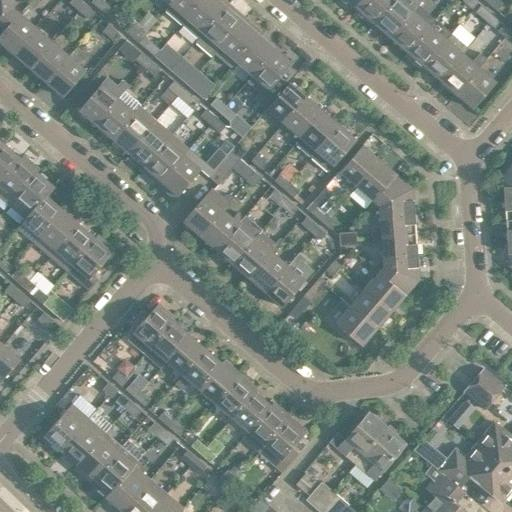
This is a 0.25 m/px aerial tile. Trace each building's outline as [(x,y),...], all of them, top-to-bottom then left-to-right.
[(0,0),(0,35),(19,13),(13,8),(12,0),(0,0)] [(78,11),(84,4),(78,0),(70,0),(68,3),(78,11)] [(99,12),(106,3),(102,0),(89,0),(88,2),(99,12)] [(186,19),(202,0),(173,0),(170,4),(164,10),(181,25),(187,19),(186,19)] [(202,33),(225,6),(217,0),(202,0),(186,19),(187,19),(202,33)] [(346,0),(356,9),(363,0),(346,0)] [(363,0),(356,9),(373,23),(392,0),(363,0)] [(399,0),(392,0),(373,23),(389,37),(412,11),(399,0)] [(471,9),(477,2),(474,0),(462,0),(462,1),(471,9)] [(496,10),(502,3),(497,0),(488,0),(486,2),(496,10)] [(110,21),(117,13),(106,3),(99,12),(110,21)] [(241,20),(235,14),(237,11),(228,3),(225,6),(202,33),(194,42),(211,56),(213,53),(241,20)] [(88,19),(93,13),(84,4),(78,11),(88,19)] [(412,11),(389,37),(406,51),(434,19),(417,5),(412,11)] [(485,20),(490,14),(481,5),(475,12),(485,20)] [(0,35),(0,43),(12,54),(35,28),(19,13),(0,35)] [(494,29),(500,22),(490,14),(485,20),(494,29)] [(235,61),(258,35),(251,29),(254,26),(244,17),(241,20),(213,53),(230,67),(235,61)] [(420,69),(423,66),(422,65),(450,33),(434,19),(406,51),(413,58),(411,61),(420,69)] [(506,39),(511,32),(502,24),(497,31),(506,39)] [(111,40),(117,33),(107,25),(102,31),(111,40)] [(12,54),(29,68),(51,42),(35,28),(12,54)] [(422,65),(423,66),(439,80),(461,53),(462,54),(467,48),(450,33),(422,65)] [(154,56),(160,49),(144,35),(137,43),(154,56)] [(258,35),(235,61),(251,75),(274,49),(258,35)] [(29,68),(45,82),(68,56),(51,42),(29,68)] [(163,65),(170,57),(160,49),(154,56),(163,65)] [(274,49),(251,75),(246,81),(259,92),(253,98),(263,106),(283,83),(278,78),(291,63),(274,49)] [(461,53),(439,80),(455,94),(478,67),(486,57),(480,52),(471,62),(462,54),(461,53)] [(144,68),(150,61),(140,53),(134,59),(144,68)] [(68,56),(45,82),(62,97),(85,70),(68,56)] [(153,76),(159,69),(150,61),(144,68),(153,76)] [(478,67),(455,94),(472,108),(495,82),(478,67)] [(186,85),(192,78),(183,70),(176,77),(186,85)] [(196,93),(202,86),(192,78),(186,85),(196,93)] [(177,96),(182,89),(173,81),(167,87),(177,96)] [(266,108),(283,123),(306,97),(289,82),(266,108)] [(100,84),(77,110),(94,125),(117,98),(124,91),(117,85),(110,92),(100,84)] [(186,104),(192,97),(182,89),(177,96),(186,104)] [(117,98),(94,125),(111,139),(139,106),(140,105),(124,91),(117,98)] [(283,123),(299,137),(322,111),(306,97),(283,123)] [(219,113),(225,106),(215,98),(209,105),(219,113)] [(111,139),(127,153),(155,120),(139,106),(111,139)] [(229,121),(235,114),(225,106),(219,113),(229,121)] [(209,124),(215,117),(206,109),(200,116),(209,124)] [(322,111),(299,137),(294,143),(311,157),(316,151),(338,125),(322,111)] [(219,132),(225,125),(215,117),(209,124),(219,132)] [(127,153),(144,167),(172,135),(155,120),(127,153)] [(338,125),(316,151),(311,157),(328,172),(355,140),(338,125)] [(160,181),(188,149),(172,135),(144,167),(151,173),(148,176),(158,185),(161,182),(160,181)] [(239,159),(247,150),(237,142),(229,150),(239,159)] [(0,180),(19,158),(3,144),(0,147),(0,180)] [(356,186),(378,159),(361,145),(339,171),(356,186)] [(204,163),(188,149),(160,181),(161,182),(167,187),(164,190),(174,199),(200,169),(208,176),(215,167),(226,155),(217,148),(204,163)] [(217,184),(239,159),(229,150),(226,155),(215,167),(208,176),(217,184)] [(261,169),(266,162),(257,154),(251,161),(261,169)] [(22,155),(19,158),(0,180),(0,197),(8,205),(36,172),(29,167),(32,164),(22,155)] [(372,200),(395,173),(378,159),(356,186),(372,200)] [(505,220),(511,219),(511,162),(502,175),(505,220)] [(24,219),(29,212),(30,213),(45,196),(46,197),(54,187),(36,172),(8,205),(24,219)] [(253,187),(261,177),(254,172),(246,181),(253,187)] [(380,236),(415,233),(412,188),(395,173),(372,200),(378,205),(380,236)] [(284,189),(289,182),(280,174),(274,181),(284,189)] [(293,197),(299,190),(289,182),(284,189),(293,197)] [(182,221),(199,236),(221,209),(222,209),(232,198),(227,194),(223,198),(212,189),(206,196),(204,194),(182,221)] [(280,205),(286,199),(274,189),(268,196),(280,205)] [(45,196),(30,213),(29,212),(24,219),(22,221),(22,222),(17,228),(33,242),(61,210),(46,197),(45,196)] [(291,215),(297,208),(286,199),(280,205),(291,215)] [(320,220),(326,214),(316,206),(311,212),(320,220)] [(33,242),(50,256),(78,224),(71,218),(73,215),(64,207),(61,210),(33,242)] [(221,209),(199,236),(215,250),(238,223),(243,217),(236,212),(231,217),(222,209),(221,209)] [(330,229),(335,222),(326,214),(320,220),(330,229)] [(310,232),(316,225),(306,217),(301,223),(310,232)] [(215,250),(231,264),(254,237),(238,223),(215,250)] [(50,256),(66,270),(94,238),(78,224),(50,256)] [(320,240),(325,233),(316,225),(310,232),(320,240)] [(259,231),(254,237),(231,264),(248,278),(271,251),(276,245),(259,231)] [(377,273),(404,296),(419,279),(415,233),(380,236),(383,267),(377,273)] [(66,270),(89,290),(98,280),(92,275),(111,253),(103,246),(106,243),(96,235),(94,238),(66,270)] [(248,278),(264,292),(287,265),(271,251),(248,278)] [(0,267),(7,273),(13,266),(3,258),(0,261),(0,267)] [(332,275),(340,266),(333,260),(325,270),(332,275)] [(287,265),(264,292),(281,307),(304,280),(287,265)] [(20,284),(25,277),(16,269),(10,276),(20,284)] [(363,289),(390,312),(404,296),(377,273),(363,289)] [(318,292),(326,282),(319,276),(311,286),(318,292)] [(29,292),(35,286),(25,277),(20,284),(29,292)] [(13,299),(19,292),(10,284),(4,291),(13,299)] [(309,301),(318,292),(311,286),(303,295),(309,301)] [(42,303),(48,297),(38,288),(32,295),(42,303)] [(349,306),(376,329),(390,312),(363,289),(349,306)] [(52,291),(48,297),(42,303),(62,321),(73,309),(52,291)] [(23,307),(29,300),(19,292),(13,299),(23,307)] [(157,303),(132,332),(127,338),(144,353),(172,321),(165,315),(168,312),(157,303)] [(376,329),(349,306),(334,323),(361,346),(376,329)] [(47,328),(53,321),(43,312),(37,319),(47,328)] [(160,367),(166,361),(188,335),(172,321),(144,353),(160,367)] [(166,361),(182,375),(205,349),(188,335),(166,361)] [(2,345),(0,347),(0,381),(20,359),(2,345)] [(188,381),(198,389),(221,363),(221,362),(205,349),(182,375),(175,384),(181,389),(188,381)] [(221,362),(221,363),(198,389),(215,403),(237,377),(230,371),(233,368),(223,359),(221,362)] [(494,397),(504,386),(483,368),(473,379),(494,397)] [(118,383),(124,377),(117,371),(111,378),(118,383)] [(215,403),(231,417),(254,391),(247,385),(250,382),(240,374),(237,377),(215,403)] [(484,409),(494,397),(473,379),(463,390),(484,409)] [(109,395),(114,388),(108,382),(102,389),(109,395)] [(135,398),(141,391),(131,382),(125,389),(135,398)] [(145,406),(150,399),(141,391),(135,398),(145,406)] [(270,405),(254,391),(231,417),(232,418),(225,425),(232,431),(238,423),(248,431),(270,405)] [(125,409),(131,403),(121,394),(115,401),(125,409)] [(270,405),(248,431),(242,438),(259,452),(287,419),(280,413),(282,410),(273,402),(270,405)] [(71,403),(66,410),(43,436),(60,451),(88,418),(71,403)] [(135,418),(141,411),(131,403),(125,409),(135,418)] [(466,419),(455,410),(447,419),(458,428),(466,419)] [(168,426),(174,419),(164,411),(158,418),(168,426)] [(337,432),(329,441),(355,464),(386,427),(368,411),(344,439),(337,432)] [(297,454),(297,453),(291,448),(304,434),(296,427),(299,424),(289,416),(287,419),(259,452),(282,472),(297,454)] [(60,451),(76,465),(99,438),(104,432),(88,418),(60,451)] [(178,435),(184,428),(174,419),(168,426),(178,435)] [(158,438),(164,431),(154,422),(148,429),(158,438)] [(506,469),(511,473),(511,437),(493,422),(475,444),(487,453),(488,452),(507,468),(506,469)] [(405,443),(386,427),(355,464),(373,479),(381,470),(383,472),(392,461),(390,460),(392,457),(395,458),(400,452),(399,450),(405,443)] [(168,446),(174,439),(164,431),(158,438),(168,446)] [(90,482),(92,479),(115,453),(121,446),(104,432),(99,438),(76,465),(83,471),(80,474),(90,482)] [(201,454),(206,448),(197,439),(191,446),(201,454)] [(448,458),(438,470),(458,486),(468,474),(502,501),(511,488),(511,473),(506,469),(507,468),(488,452),(487,453),(475,444),(464,457),(455,450),(448,458)] [(96,487),(105,495),(108,492),(109,493),(128,471),(133,465),(137,460),(121,446),(115,453),(92,479),(98,484),(96,487)] [(210,463),(216,456),(206,448),(201,454),(210,463)] [(191,466),(197,459),(187,451),(181,457),(191,466)] [(200,474),(206,467),(197,459),(191,466),(200,474)] [(423,509),(427,511),(464,511),(454,503),(464,492),(458,487),(458,486),(438,470),(431,464),(424,473),(432,480),(424,488),(434,496),(423,509)] [(109,493),(108,492),(105,495),(104,497),(121,511),(149,479),(133,465),(128,471),(109,493)] [(231,485),(237,478),(227,470),(222,476),(231,485)] [(305,493),(315,481),(305,473),(295,484),(305,493)] [(226,491),(227,490),(231,485),(222,476),(216,483),(226,491)] [(121,511),(149,511),(166,494),(149,479),(121,511)] [(314,507),(330,489),(321,481),(305,499),(314,507)] [(314,507),(319,511),(325,511),(339,497),(330,489),(314,507)] [(231,505),(237,498),(227,490),(226,491),(222,496),(231,505)] [(149,511),(178,511),(182,508),(166,494),(149,511)] [(226,511),(231,505),(222,496),(216,503),(226,511)] [(262,511),(269,505),(260,497),(246,511),(262,511)] [(325,511),(341,511),(348,505),(339,497),(325,511)] [(427,511),(423,509),(411,498),(408,501),(408,511),(427,511)]
